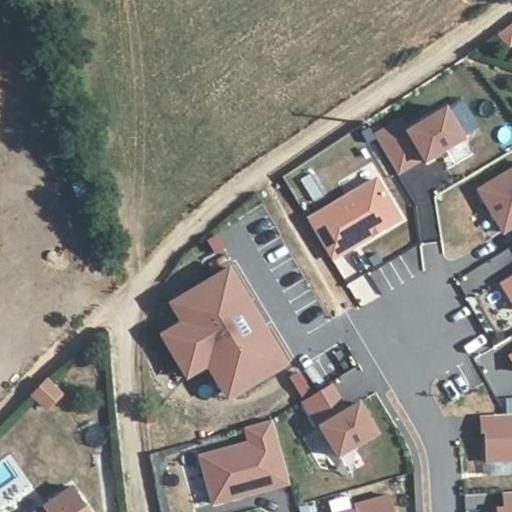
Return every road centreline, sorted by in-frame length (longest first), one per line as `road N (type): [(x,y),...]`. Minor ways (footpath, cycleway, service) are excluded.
road 1 (track): [(127,302),(185,233),(511,4)]
road 2 (residential): [(127,302),(150,511)]
road 3 (residential): [(445,511),(405,360),(415,326)]
